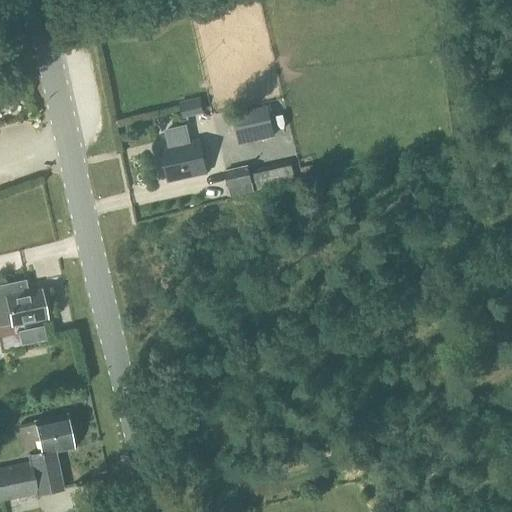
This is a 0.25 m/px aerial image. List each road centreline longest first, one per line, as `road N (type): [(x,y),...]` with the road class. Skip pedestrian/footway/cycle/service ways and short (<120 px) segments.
road 1 (tertiary): [(141,458),(38,0)]
road 2 (track): [(511,370),(418,434),(270,481),(200,488),(154,503)]
